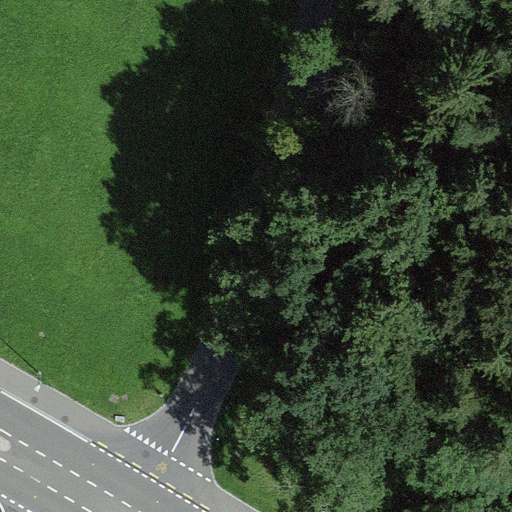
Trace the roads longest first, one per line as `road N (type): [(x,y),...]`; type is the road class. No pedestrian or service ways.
road 1 (unclassified): [(346,0),(283,179),(174,433),(111,500)]
road 2 (track): [(511,152),(426,199),(269,369),(199,370)]
road 3 (primary): [(111,500),(0,440)]
